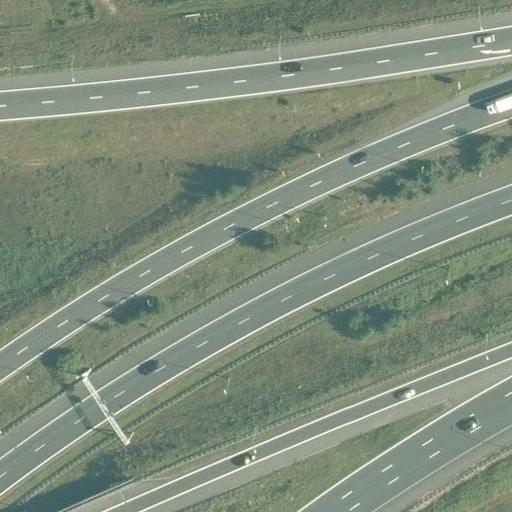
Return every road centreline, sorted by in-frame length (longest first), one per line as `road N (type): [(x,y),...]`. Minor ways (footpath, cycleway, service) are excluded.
road 1 (motorway): [(511,204),(267,309),(147,375),(0,476)]
road 2 (motorway): [(511,41),(0,106)]
road 3 (trunk): [(376,160),(223,233),(0,369)]
road 4 (motorway): [(117,511),(511,351)]
road 5 (motorway): [(333,511),(511,399)]
road 6 (motorway): [(511,101),(376,160)]
